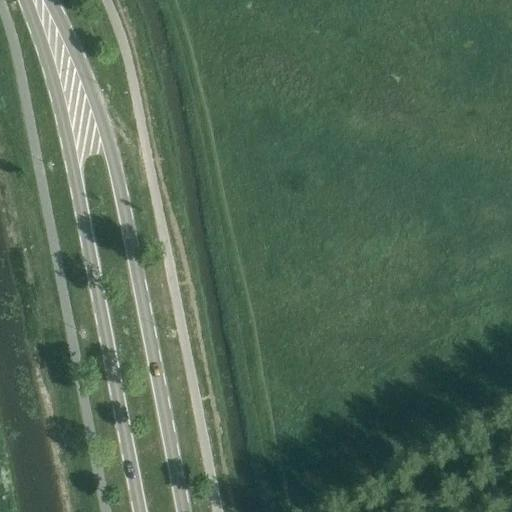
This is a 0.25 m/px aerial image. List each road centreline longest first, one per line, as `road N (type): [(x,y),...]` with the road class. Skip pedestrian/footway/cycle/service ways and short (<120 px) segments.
road 1 (tertiary): [(183,511),(104,123),(50,0)]
road 2 (tertiary): [(25,0),(55,81),(139,511)]
